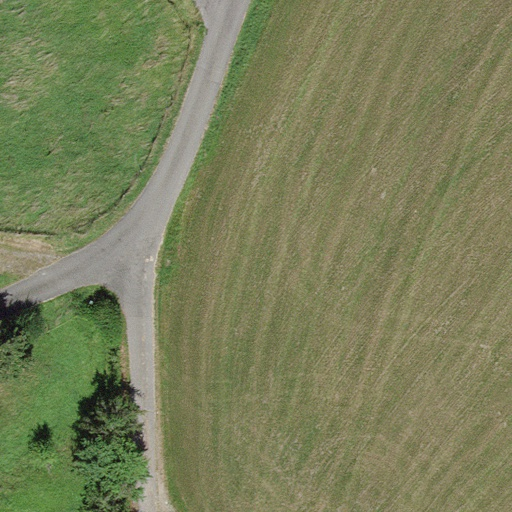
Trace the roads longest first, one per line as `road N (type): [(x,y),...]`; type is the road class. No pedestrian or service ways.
road 1 (unclassified): [(0,304),(155,222),(234,0)]
road 2 (track): [(155,222),(132,289),(135,511)]
